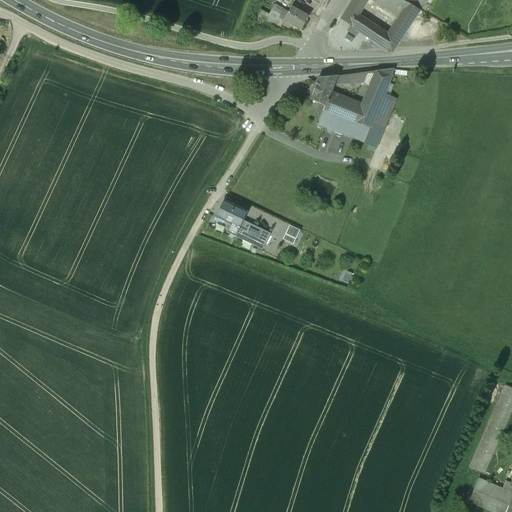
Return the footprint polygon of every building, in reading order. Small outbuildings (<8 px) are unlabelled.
[(352,0),(351,3),(362,10),(366,3),(367,0),(372,0),(399,17),(388,34),(382,31),(376,43),(391,53),(399,42),(403,35),(420,10),(401,0),(352,0)] [(401,0),(420,10),(420,11),(425,0),(401,0)] [(311,13),(293,2),(288,11),(275,4),(269,15),(260,10),(259,17),(280,27),(284,20),(301,30),(311,13)] [(362,10),(351,3),(341,20),(350,26),(359,31),(376,43),(382,31),(358,15),(362,10)] [(359,31),(350,26),(347,31),(355,36),(359,31)] [(371,88),(363,109),(356,105),(344,135),(376,148),(396,99),(384,94),(394,70),(393,69),(337,76),(334,83),(338,85),(346,84),(350,84),(364,82),(371,88)] [(356,105),(330,95),(334,83),(337,76),(319,78),(318,78),(309,100),(324,106),(316,125),(327,129),(329,133),(332,131),(343,136),(344,135),(356,105)] [(242,225),(221,212),(212,227),(230,237),(235,229),(239,231),(242,225)] [(345,271),(341,279),(348,282),(351,273),(345,271)] [(511,388),(507,385),(468,466),(483,473),(511,412),(511,388)] [(511,492),(501,488),(477,478),(467,501),(492,511),(507,511),(511,499),(511,492)] [(511,484),(504,481),(501,488),(511,492),(511,484)]
